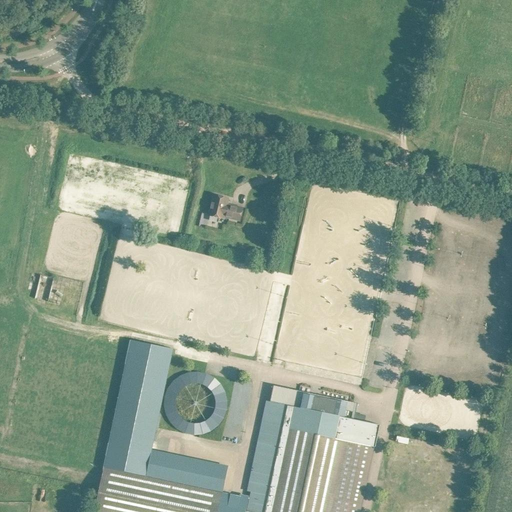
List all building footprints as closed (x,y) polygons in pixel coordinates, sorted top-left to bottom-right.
[(209,216),(224,219),(224,217),(240,221),(243,208),(231,205),(231,207),(227,206),(229,198),(214,195),(209,216)] [(103,468),(104,468),(152,478),(158,451),(152,450),(173,349),(130,340),(103,468)] [(386,384),(389,371),(371,368),(369,380),(386,384)] [(270,402),(260,452),(250,499),(247,511),(356,511),(369,452),(375,424),(364,422),(354,420),(350,419),(344,417),(345,411),(303,402),(301,408),(292,406),(280,404),(270,402)] [(243,414),(235,427),(241,431),(249,418),(243,414)] [(228,466),(158,451),(152,478),(222,493),(228,466)] [(104,468),(94,511),(247,511),(250,499),(222,493),(152,478),(104,468)] [(86,497),(87,491),(72,487),(70,493),(86,497)]
